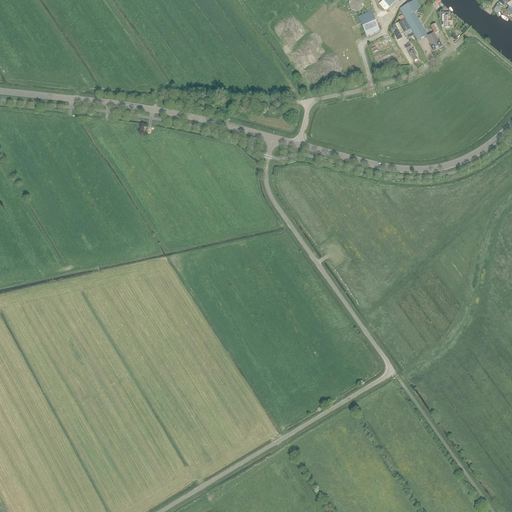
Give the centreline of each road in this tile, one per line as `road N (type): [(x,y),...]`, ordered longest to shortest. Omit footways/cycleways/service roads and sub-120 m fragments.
road 1 (unclassified): [(161,511),(389,370),(269,195),(264,171),(273,137)]
road 2 (tertiary): [(0,91),(150,109),(273,137)]
road 3 (tertiary): [(297,143),(423,169),(471,155),(511,124)]
road 4 (unclassified): [(297,143),(308,101),(411,74),(467,36)]
